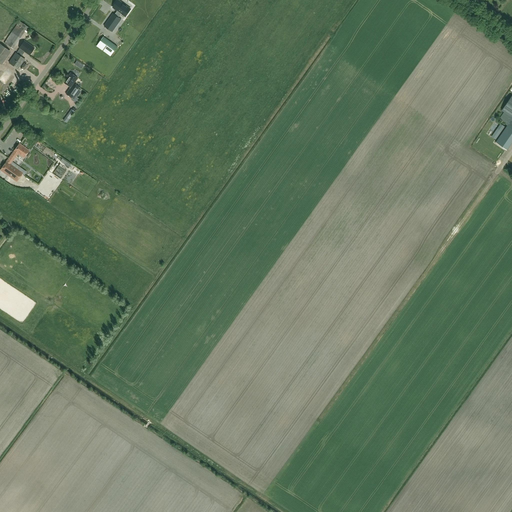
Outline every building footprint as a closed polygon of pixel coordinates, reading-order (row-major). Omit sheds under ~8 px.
[(112,32),(121,19),(119,18),(122,14),(126,16),(131,9),(118,0),(113,7),(117,11),(115,15),(113,13),(113,14),(104,26),(112,32)] [(28,33),(31,29),(19,21),(4,42),(13,49),(25,31),(28,33)] [(115,33),(121,38),(130,28),(124,23),(115,33)] [(111,56),(118,47),(104,36),(97,46),(111,56)] [(29,55),(34,48),(24,41),(19,48),(20,48),(16,53),(9,63),(18,69),(25,59),(21,56),(24,52),(29,55)] [(0,42),(0,61),(1,63),(11,51),(0,42)] [(0,87),(2,88),(10,75),(5,72),(0,81),(0,87)] [(78,89),(79,87),(74,83),(78,78),(71,73),(64,82),(71,87),(66,94),(71,98),(72,99),(73,100),(76,96),(77,96),(80,92),(80,90),(78,89)] [(511,95),(502,110),(511,117),(511,95)] [(492,136),(496,139),(505,127),(500,124),(492,136)] [(29,150),(19,143),(14,151),(24,158),(29,150)] [(23,173),(6,161),(0,170),(17,182),(23,173)]
